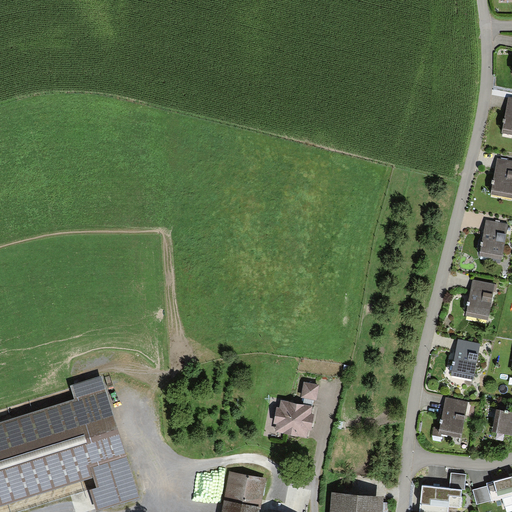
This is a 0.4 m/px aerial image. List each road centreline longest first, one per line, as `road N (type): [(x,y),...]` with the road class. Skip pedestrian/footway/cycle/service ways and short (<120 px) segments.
road 1 (residential): [(486,26),(485,100),(419,367),(407,455)]
road 2 (unknown): [(317,472),(295,474),(225,453),(198,457),(158,479)]
